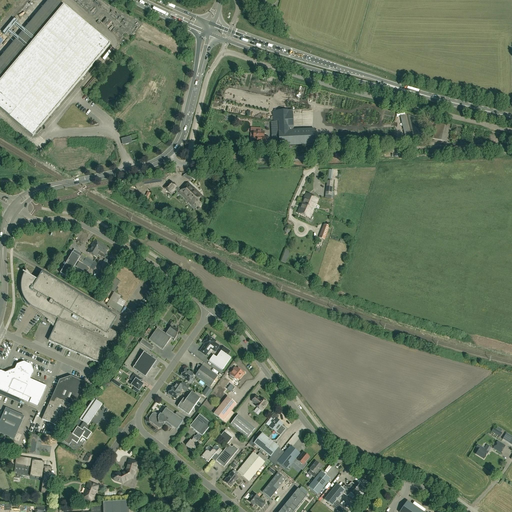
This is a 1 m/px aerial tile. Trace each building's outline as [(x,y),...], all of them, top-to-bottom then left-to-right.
[(40,128),(110,44),(64,5),(63,6),(56,0),(49,0),(33,19),(44,29),(3,78),(0,75),(0,108),(33,137),(36,133),(37,135),(42,129),(40,128)] [(6,34),(18,21),(15,18),(3,31),(6,34)] [(291,110),(273,111),(273,121),(278,121),(279,131),(279,146),(313,144),(313,138),(314,138),(314,129),(293,130),(292,130),(291,110)] [(448,127),(436,124),(432,139),(444,142),(448,127)] [(254,131),(253,138),(260,139),(260,142),(267,143),(267,139),(265,139),(265,136),(264,135),(264,131),(254,131)] [(132,143),(130,136),(121,139),(123,146),(132,143)] [(455,153),(488,151),(488,145),(454,147),(455,153)] [(144,185),(149,184),(162,182),(163,182),(169,176),(164,173),(161,177),(148,179),(143,180),(139,181),(134,184),(137,189),(141,186),(144,185)] [(189,183),(181,191),(171,181),(164,187),(170,193),(175,188),(193,206),(202,197),(189,183)] [(331,199),(334,182),(327,181),(325,198),(331,199)] [(306,194),(301,204),(314,210),(318,199),(306,194)] [(310,218),(314,210),(301,204),(297,213),(310,218)] [(323,224),(319,238),(325,240),(330,227),(323,224)] [(101,246),(102,245),(95,240),(87,252),(96,258),(96,257),(100,251),(99,250),(99,249),(98,249),(99,248),(100,247),(100,245),(101,246)] [(109,249),(102,245),(101,246),(100,245),(100,247),(99,248),(98,249),(99,249),(99,250),(100,251),(96,257),(98,255),(104,258),(107,255),(106,254),(109,249)] [(76,265),(78,261),(82,255),(76,251),(74,250),(71,255),(60,274),(68,278),(71,273),(82,279),(86,273),(89,269),(79,262),(77,266),(76,265)] [(97,264),(87,257),(82,255),(78,261),(83,264),(93,270),(97,264)] [(106,269),(107,266),(108,266),(110,264),(109,263),(110,262),(105,259),(102,265),(103,265),(102,266),(106,269)] [(118,335),(110,330),(117,318),(42,273),(38,281),(25,273),(24,277),(23,281),(22,285),(22,288),(23,292),(24,296),(26,300),(28,303),(31,305),(56,325),(49,341),(100,363),(109,342),(110,342),(111,342),(112,342),(113,342),(114,341),(115,340),(116,340),(118,335)] [(179,328),(179,326),(178,326),(178,328),(176,327),(175,328),(172,326),(166,334),(171,338),(174,340),(174,341),(176,339),(177,337),(177,335),(178,333),(178,331),(179,328)] [(163,350),(171,338),(166,334),(158,328),(149,340),(163,350)] [(206,343),(200,351),(206,355),(211,348),(215,351),(219,346),(215,343),(216,341),(211,338),(207,338),(205,342),(206,343)] [(153,346),(142,339),(140,342),(150,350),(153,346)] [(153,357),(145,351),(133,368),(146,377),(152,367),(155,368),(160,361),(153,357)] [(217,357),(214,355),(209,361),(223,370),(231,358),(221,351),(217,357)] [(47,386),(30,379),(34,372),(31,365),(24,362),(17,365),(15,369),(5,373),(1,371),(0,371),(0,390),(38,407),(47,386)] [(218,377),(202,366),(198,365),(196,376),(195,376),(211,387),(218,377)] [(235,367),(230,374),(230,375),(230,376),(230,377),(233,379),(234,379),(235,378),(237,380),(238,378),(240,379),(245,373),(240,369),(239,370),(235,367)] [(194,375),(186,369),(181,375),(189,381),(194,375)] [(139,390),(144,384),(141,383),(143,380),(135,374),(131,379),(134,382),(132,385),(139,390)] [(66,414),(72,406),(87,384),(71,376),(60,380),(42,419),(57,426),(63,413),(66,414)] [(121,384),(113,379),(111,383),(119,388),(121,384)] [(178,383),(174,388),(173,387),(168,393),(169,394),(169,395),(171,397),(172,397),(172,396),(176,399),(181,393),(180,392),(182,389),(186,391),(189,387),(182,383),(181,385),(178,383)] [(184,399),(178,407),(189,415),(201,398),(192,392),(186,400),(184,399)] [(263,399),(262,398),(260,399),(256,396),(252,401),(256,404),(255,406),(261,410),(263,410),(264,408),(264,407),(267,403),(266,401),(266,400),(265,399),(264,399),(263,399)] [(228,397),(214,414),(223,421),(237,404),(228,397)] [(85,422),(84,424),(86,425),(87,424),(88,425),(102,404),(94,398),(80,419),(85,422)] [(6,408),(0,421),(0,423),(2,424),(0,429),(0,433),(14,439),(25,416),(6,408)] [(166,408),(162,414),(168,419),(165,424),(172,428),(173,427),(177,430),(183,421),(166,408)] [(279,417),(276,412),(271,418),(274,420),(269,427),(276,432),(277,432),(281,435),(286,429),(281,426),(283,424),(277,419),(279,417)] [(168,419),(162,414),(160,414),(158,416),(155,414),(154,415),(151,419),(151,421),(154,423),(153,424),(160,428),(161,426),(163,426),(165,424),(168,419)] [(202,437),(212,425),(200,415),(190,427),(202,437)] [(231,424),(236,428),(248,438),(255,429),(238,415),(231,424)] [(84,427),(86,425),(84,424),(80,429),(78,427),(73,434),(70,432),(64,441),(69,445),(73,440),(75,441),(77,437),(80,439),(82,436),(87,439),(91,432),(84,427)] [(494,428),(492,432),(500,437),(502,433),(494,428)] [(224,432),(219,438),(228,444),(232,438),(224,432)] [(511,435),(507,433),(503,439),(511,444),(511,435)] [(254,443),(271,457),(274,459),(282,450),(279,448),(262,434),(254,443)] [(190,440),(186,446),(190,449),(190,450),(193,453),(195,450),(194,450),(197,446),(195,444),(197,442),(193,439),(192,441),(190,440)] [(501,453),(505,445),(497,441),(493,449),(501,453)] [(216,461),(224,467),(239,449),(234,445),(232,447),(229,445),(216,461)] [(479,450),(476,454),(484,459),(489,452),(488,452),(491,448),(487,446),(485,450),(478,445),(476,448),(479,450)] [(213,449),(213,450),(209,447),(208,446),(207,447),(205,450),(206,451),(202,457),(208,462),(215,454),(218,456),(222,450),(220,448),(217,452),(213,449)] [(287,470),(300,454),(290,446),(278,462),(287,470)] [(265,462),(253,452),(237,472),(249,482),(265,462)] [(310,457),(304,452),(297,460),(303,465),(310,457)] [(84,460),(91,465),(96,457),(88,453),(84,460)] [(42,478),(43,468),(45,469),(41,493),(48,494),(52,467),(46,466),(44,466),(44,462),(39,461),(39,459),(33,458),(17,456),(15,464),(14,477),(19,478),(20,475),(30,476),(30,477),(42,478)] [(121,474),(118,473),(117,473),(116,473),(115,473),(115,474),(114,474),(113,475),(113,476),(113,477),(113,478),(113,479),(114,479),(114,480),(115,481),(116,481),(123,483),(133,479),(137,466),(138,462),(135,461),(134,464),(128,463),(125,471),(121,474)] [(331,479),(321,471),(320,473),(318,471),(322,466),(316,462),(310,469),(311,470),(309,473),(315,478),(309,487),(318,494),(331,479)] [(232,472),(224,482),(231,487),(238,478),(232,472)] [(270,498),(286,479),(278,473),(263,492),(270,498)] [(338,473),(334,478),(344,485),(347,481),(338,473)] [(92,503),(99,485),(89,481),(81,499),(92,503)] [(350,493),(355,496),(362,488),(359,485),(359,483),(357,483),(356,483),(352,488),(349,485),(347,485),(345,484),(342,488),(337,484),(324,500),(339,511),(348,511),(349,511),(337,501),(343,493),(347,497),(350,493)] [(293,511),(307,496),(298,489),(280,511),(276,511),(293,511)] [(259,498),(254,493),(247,500),(253,505),(255,503),(262,508),(266,503),(259,498)] [(128,511),(128,501),(103,502),(103,511),(128,511)] [(422,511),(407,501),(399,511),(422,511)]
